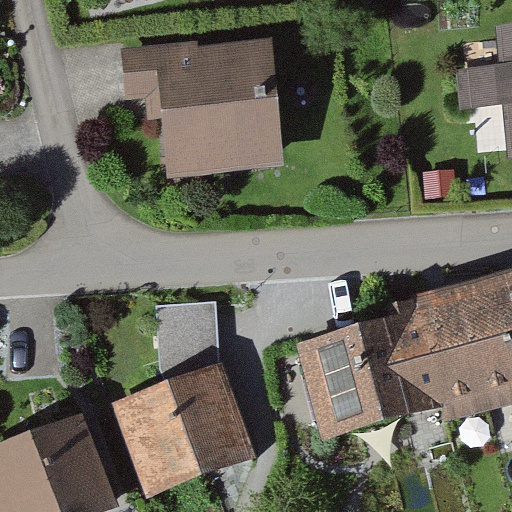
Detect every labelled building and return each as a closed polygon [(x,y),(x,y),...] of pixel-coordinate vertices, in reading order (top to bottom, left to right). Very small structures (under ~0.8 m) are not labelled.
[(511,29),(496,32),(500,73),(461,77),(465,113),(501,109),(506,162),(511,161),(511,29)] [(186,49),(122,55),(124,80),(127,107),(161,104),(168,181),(279,170),(268,48),(186,55),(186,49)] [(495,411),(511,406),(511,276),(459,292),(495,411)] [(437,407),(443,427),(495,411),(459,292),(405,308),(437,407)] [(391,321),(295,351),(324,442),(437,407),(405,308),(389,314),(391,321)] [(226,369),(113,410),(146,498),(258,457),(226,369)] [(81,417),(0,448),(0,511),(117,511),(118,511),(81,417)]
